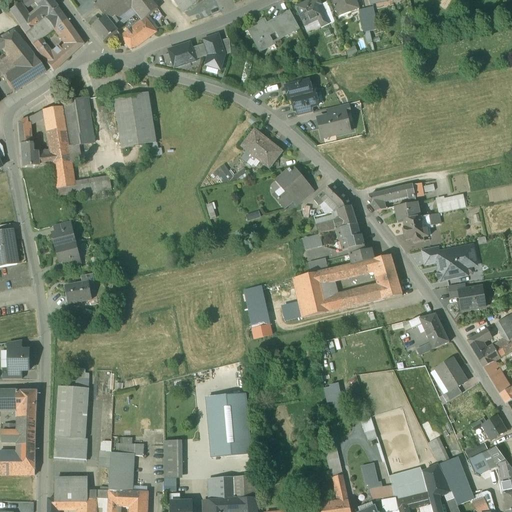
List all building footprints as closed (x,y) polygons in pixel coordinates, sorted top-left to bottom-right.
[(50,0),(40,0),(36,4),(40,9),(32,16),(32,17),(37,24),(57,9),(50,0)] [(113,0),(102,0),(96,5),(102,14),(115,3),(113,0)] [(119,0),(115,3),(102,14),(105,17),(106,17),(110,22),(113,19),(133,4),(129,0),(119,0)] [(157,9),(149,0),(129,0),(133,4),(145,19),(157,9)] [(173,0),(181,9),(183,7),(186,11),(200,0),(173,0)] [(306,2),(295,7),(299,15),(301,14),(306,26),(318,21),(321,28),(329,24),(320,6),(322,5),(321,4),(319,0),(315,0),(307,4),(306,2)] [(332,0),(338,16),(358,9),(355,0),(332,0)] [(327,2),(321,4),(322,5),(320,6),(329,24),(334,22),(327,2)] [(28,20),(18,5),(9,11),(25,35),(37,24),(32,17),(28,20)] [(373,7),(365,9),(365,12),(370,31),(378,29),(373,7)] [(37,24),(25,35),(26,36),(25,36),(32,46),(39,41),(53,30),(65,21),(57,9),(37,24)] [(299,28),(290,12),(285,15),(293,31),(299,28)] [(365,12),(359,14),(364,33),(370,31),(365,12)] [(266,25),(264,21),(251,28),(258,40),(255,42),(260,51),(274,44),(269,35),(275,31),(279,39),(293,31),(285,15),(266,25)] [(105,17),(91,28),(103,44),(118,32),(114,27),(117,24),(113,19),(110,22),(106,17),(105,17)] [(145,19),(121,37),(130,50),(136,48),(156,32),(145,19)] [(65,21),(53,30),(58,36),(67,46),(67,47),(73,53),(82,45),(65,21)] [(13,32),(0,38),(0,45),(2,49),(10,62),(0,68),(0,71),(5,79),(5,81),(13,94),(45,73),(35,59),(13,32)] [(220,42),(218,35),(203,40),(204,44),(197,46),(198,47),(201,58),(208,56),(208,57),(205,66),(221,71),(225,56),(220,42)] [(220,42),(225,56),(231,53),(230,39),(220,42)] [(50,54),(39,41),(32,46),(47,65),(53,73),(73,53),(67,47),(67,46),(61,52),(57,47),(50,54)] [(195,60),(201,58),(198,47),(192,49),(190,43),(168,50),(170,55),(173,66),(174,69),(196,62),(195,60)] [(173,66),(170,55),(164,56),(167,66),(171,67),(173,66)] [(246,62),(239,88),(245,89),(252,63),(246,62)] [(302,78),(285,81),(287,87),(303,83),(302,78)] [(287,87),(286,88),(289,100),(291,99),(312,94),(309,82),(303,83),(287,87)] [(312,94),(291,99),(294,111),(312,107),(318,106),(315,93),(312,94)] [(148,94),(113,99),(121,149),(156,143),(148,94)] [(87,99),(60,103),(60,108),(61,108),(67,147),(80,145),(94,143),(87,99)] [(348,105),(335,108),(336,115),(345,113),(345,114),(350,113),(348,105)] [(312,107),(295,111),(297,117),(313,113),(312,107)] [(60,108),(42,111),(44,118),(46,134),(49,151),(36,152),(38,167),(51,165),(55,190),(74,187),(73,183),(70,164),(67,147),(61,108),(60,108)] [(42,111),(34,115),(36,120),(44,118),(42,111)] [(329,117),(328,117),(318,119),(322,138),(323,138),(323,136),(332,134),(332,136),(350,132),(345,114),(345,113),(336,115),(333,116),(329,117)] [(26,119),(17,124),(19,145),(28,145),(26,119)] [(281,152),(254,131),(242,147),(247,151),(253,155),(256,158),(260,161),(269,168),(281,152)] [(28,153),(28,145),(19,145),(21,168),(38,167),(36,152),(28,153)] [(80,145),(67,147),(70,164),(82,162),(80,145)] [(247,151),(242,158),(247,163),(253,155),(247,151)] [(253,155),(247,163),(251,166),(252,164),(256,158),(253,155)] [(234,177),(224,166),(213,175),(216,178),(218,176),(224,184),(259,175),(253,168),(248,173),(244,168),(234,177)] [(291,172),(289,170),(277,180),(287,192),(277,200),(284,209),(296,199),(310,188),(294,170),(291,172)] [(109,177),(90,180),(92,193),(111,190),(109,177)] [(90,180),(73,183),(74,187),(75,196),(92,193),(90,180)] [(332,185),(319,196),(324,201),(334,212),(337,211),(351,207),(348,201),(332,185)] [(419,185),(412,186),(414,199),(421,198),(419,185)] [(433,185),(422,188),(423,194),(434,191),(433,185)] [(412,186),(402,188),(404,198),(408,197),(408,200),(414,199),(412,186)] [(74,187),(55,190),(56,199),(75,196),(74,187)] [(310,188),(296,199),(300,204),(314,193),(310,188)] [(402,188),(369,196),(371,205),(376,212),(385,210),(384,203),(404,198),(402,188)] [(319,196),(314,200),(318,205),(319,204),(324,201),(319,196)] [(462,197),(445,200),(447,212),(465,209),(462,197)] [(444,199),(436,200),(439,214),(447,212),(445,200),(444,199)] [(334,212),(324,201),(319,204),(325,215),(334,212)] [(410,206),(395,208),(398,223),(404,222),(417,219),(414,205),(410,206)] [(351,207),(337,211),(340,219),(325,224),(328,233),(336,231),(356,225),(351,207)] [(437,215),(429,217),(430,223),(431,227),(432,226),(433,228),(438,227),(438,225),(439,225),(439,224),(437,215)] [(429,217),(421,218),(422,225),(430,223),(429,217)] [(417,219),(404,222),(405,229),(404,229),(406,241),(413,239),(414,243),(424,241),(423,238),(428,238),(426,230),(423,230),(422,225),(421,218),(417,219)] [(67,223),(54,227),(56,233),(69,230),(67,223)] [(325,224),(316,226),(318,235),(319,235),(328,233),(325,224)] [(356,225),(336,231),(339,242),(340,242),(342,250),(342,252),(348,250),(350,256),(349,256),(350,257),(352,266),(364,263),(373,260),(371,250),(365,251),(361,236),(359,236),(356,225)] [(69,230),(56,233),(52,234),(56,249),(75,244),(71,229),(69,230)] [(0,232),(0,267),(17,265),(11,230),(0,232)] [(318,235),(302,239),(305,251),(322,247),(319,235),(318,235)] [(75,244),(56,249),(60,263),(63,262),(76,259),(79,258),(75,244)] [(439,247),(421,251),(424,267),(437,264),(435,254),(440,253),(439,247)] [(440,253),(435,254),(437,264),(439,273),(438,275),(438,279),(441,280),(441,282),(460,278),(460,277),(467,276),(466,269),(471,268),(469,260),(475,259),(472,247),(440,253)] [(402,296),(391,256),(373,260),(364,263),(366,270),(375,268),(379,284),(379,285),(379,286),(384,300),(402,296)] [(76,259),(63,262),(65,269),(77,266),(76,259)] [(325,259),(308,263),(311,275),(317,274),(328,271),(325,259)] [(328,271),(317,274),(321,285),(334,281),(355,277),(354,273),(366,270),(364,263),(352,266),(328,271)] [(311,275),(294,279),(299,304),(302,317),(302,318),(328,313),(341,310),(374,302),(372,293),(364,295),(363,290),(338,296),(337,296),(327,294),(323,295),(321,285),(317,274),(311,275)] [(83,284),(65,287),(68,305),(92,300),(88,284),(94,283),(92,276),(81,278),(83,284)] [(334,281),(321,285),(323,295),(327,294),(337,296),(338,296),(334,281)] [(464,284),(448,287),(450,299),(459,298),(458,291),(465,290),(464,284)] [(379,286),(363,290),(364,295),(372,293),(374,302),(384,300),(379,286)] [(261,287),(244,291),(253,331),(269,326),(286,322),(285,321),(282,308),(267,312),(261,287)] [(465,290),(458,291),(459,298),(461,311),(484,308),(481,287),(465,290)] [(299,304),(282,308),(285,321),(302,317),(299,304)] [(448,343),(435,316),(420,319),(419,320),(421,324),(429,340),(430,343),(433,350),(448,343)] [(419,318),(409,323),(411,329),(421,324),(419,320),(420,319),(419,318)] [(505,342),(494,348),(499,358),(510,352),(510,351),(511,349),(511,329),(511,330),(505,318),(495,324),(505,342)] [(269,326),(253,331),(255,340),(271,335),(269,326)] [(486,330),(467,341),(472,349),(481,344),(491,337),(486,330)] [(21,341),(9,343),(9,351),(21,351),(21,341)] [(430,343),(416,350),(419,356),(433,350),(430,343)] [(481,344),(472,349),(476,356),(484,351),(481,344)] [(484,351),(476,356),(483,368),(493,362),(499,358),(494,348),(492,346),(484,351)] [(21,351),(9,351),(9,352),(8,352),(9,370),(9,371),(21,371),(29,371),(29,351),(21,351)] [(466,382),(452,360),(435,370),(449,391),(449,392),(457,387),(466,382)] [(493,362),(483,368),(487,375),(497,369),(493,362)] [(511,389),(511,390),(506,382),(505,382),(497,369),(487,375),(495,388),(505,403),(511,398),(511,389)] [(21,380),(21,371),(9,371),(9,370),(4,370),(4,380),(21,380)] [(76,389),(89,390),(90,376),(86,375),(86,371),(77,370),(76,389)] [(338,383),(323,387),(328,407),(343,403),(338,383)] [(449,391),(445,394),(450,401),(461,394),(457,387),(449,392),(449,391)] [(76,389),(59,388),(55,438),(85,440),(89,390),(76,389)] [(11,392),(0,392),(0,409),(10,409),(11,392)] [(37,392),(11,392),(10,409),(20,409),(20,427),(35,428),(37,392)] [(246,395),(205,398),(211,458),(252,454),(246,395)] [(492,441),(505,433),(495,417),(482,426),(492,441)] [(475,430),(482,426),(480,422),(473,427),(475,430)] [(20,427),(19,427),(19,432),(1,432),(2,443),(19,443),(19,453),(0,452),(0,475),(35,475),(35,437),(35,428),(20,427)] [(85,440),(55,438),(54,459),(86,461),(87,440),(85,440)] [(438,466),(446,462),(437,441),(429,444),(438,466)] [(101,452),(111,453),(112,443),(102,442),(101,452)] [(164,479),(176,479),(181,479),(181,442),(164,442),(164,479)] [(342,476),(334,442),(324,444),(331,475),(333,478),(342,476)] [(143,446),(130,445),(130,455),(130,456),(132,457),(143,457),(143,446)] [(469,459),(487,450),(484,445),(477,448),(476,446),(465,452),(469,459)] [(505,460),(496,447),(489,450),(498,464),(505,460)] [(489,450),(468,461),(474,473),(496,465),(498,464),(489,450)] [(101,452),(100,452),(99,468),(110,469),(111,454),(111,453),(101,452)] [(130,455),(111,454),(110,469),(109,491),(131,492),(132,457),(130,456),(130,455)] [(473,500),(455,459),(446,462),(438,466),(446,482),(446,483),(451,493),(455,503),(457,506),(473,500)] [(511,470),(505,460),(498,464),(496,465),(497,470),(501,484),(504,505),(511,503),(511,470)] [(441,511),(440,508),(437,500),(437,498),(445,495),(451,493),(446,483),(446,482),(438,466),(438,465),(422,473),(427,493),(430,505),(432,511),(441,511)] [(496,465),(474,473),(477,479),(497,470),(496,465)] [(365,472),(369,486),(380,483),(376,469),(365,472)] [(405,498),(427,493),(422,473),(421,469),(390,477),(392,487),(395,499),(405,498)] [(338,502),(316,505),(316,511),(350,511),(350,509),(346,494),(344,484),(342,476),(333,478),(338,502)] [(254,478),(208,481),(209,501),(256,499),(254,478)] [(78,481),(54,481),(54,499),(48,500),(47,511),(57,511),(58,509),(79,509),(78,511),(108,511),(108,509),(109,492),(88,490),(87,481),(81,481),(81,479),(78,479),(78,481)] [(176,492),(176,479),(164,479),(164,492),(176,492)] [(392,487),(378,490),(380,501),(395,499),(392,487)] [(378,490),(369,491),(372,503),(380,501),(378,490)] [(131,492),(109,491),(109,492),(108,509),(118,509),(118,507),(127,508),(130,508),(147,508),(148,493),(131,492)] [(405,498),(395,499),(398,511),(399,511),(405,511),(430,505),(427,493),(405,498)] [(451,493),(445,495),(451,511),(459,511),(457,506),(455,503),(451,493)] [(490,496),(483,499),(488,508),(489,511),(496,511),(490,496)] [(257,511),(256,499),(209,501),(209,511),(257,511)] [(380,501),(372,503),(373,507),(374,511),(391,511),(393,511),(398,511),(395,499),(380,501)] [(483,499),(473,502),(477,511),(488,508),(483,499)] [(209,511),(209,501),(201,502),(201,511),(209,511)] [(192,511),(192,502),(170,502),(170,511),(192,511)]
